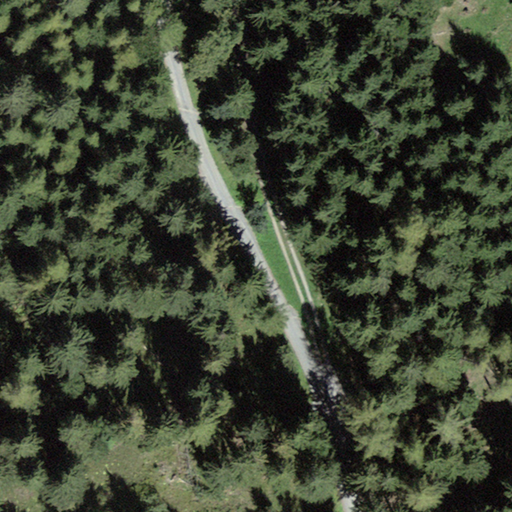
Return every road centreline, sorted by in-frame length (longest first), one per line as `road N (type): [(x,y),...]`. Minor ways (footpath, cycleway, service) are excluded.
road 1 (track): [(353,511),(339,434),(231,231),(188,123),(159,0)]
road 2 (track): [(316,387),(329,381),(253,132),(239,0)]
